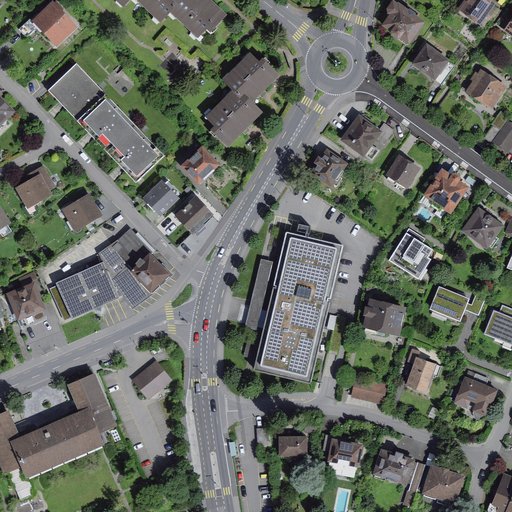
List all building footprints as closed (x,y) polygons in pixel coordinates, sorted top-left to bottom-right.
[(140,0),(139,1),(155,16),(157,13),(164,19),(173,9),(169,4),(173,0),(140,0)] [(209,0),(173,0),(169,4),(173,9),(179,14),(176,17),(192,31),(195,29),(201,35),(212,23),(215,27),(226,16),(209,0)] [(465,4),(462,9),(479,21),(492,4),(486,0),(463,0),(462,2),(465,4)] [(428,24),(394,1),(386,13),(395,19),(384,34),(409,51),(428,24)] [(503,14),(495,24),(506,32),(508,30),(511,32),(511,2),(502,13),(503,14)] [(56,4),(35,23),(59,49),(80,29),(56,4)] [(422,55),(416,63),(434,76),(432,79),(441,85),(455,66),(448,61),(447,63),(445,61),(427,48),(425,50),(423,48),(419,53),(422,55)] [(225,83),(236,94),(240,90),(251,101),(278,75),(268,64),(264,67),(253,56),(247,62),(244,60),(229,75),(232,77),(225,83)] [(49,90),(78,120),(104,96),(74,65),(49,90)] [(485,76),(481,73),(480,76),(476,73),(471,79),(475,82),(469,91),(471,92),(470,96),(475,99),(478,97),(490,105),(503,87),(492,80),(493,78),(487,74),(485,76)] [(220,131),(216,135),(227,146),(262,111),(251,101),(240,90),(236,94),(230,99),(228,97),(212,112),(215,114),(209,120),(220,131)] [(78,120),(107,151),(133,126),(104,96),(78,120)] [(0,122),(3,119),(4,120),(13,111),(0,97),(0,122)] [(496,117),(498,119),(485,137),(492,141),(509,117),(500,111),(496,117)] [(363,117),(359,118),(344,139),(372,160),(379,151),(370,144),(375,136),(384,143),(393,131),(384,124),(378,132),(370,126),(373,122),(365,117),(363,117)] [(507,151),(511,143),(511,125),(507,122),(493,141),(507,151)] [(107,151),(137,181),(162,157),(133,126),(107,151)] [(202,148),(183,166),(198,182),(217,164),(202,148)] [(313,172),(331,184),(332,183),(336,186),(342,178),(337,175),(345,164),(327,151),(313,172)] [(400,157),(389,175),(386,179),(395,184),(397,180),(406,186),(417,168),(400,157)] [(25,185),(19,188),(28,205),(32,203),(33,205),(41,201),(40,199),(49,194),(47,191),(54,187),(43,167),(21,179),(25,185)] [(451,177),(442,171),(426,194),(434,200),(432,203),(439,209),(442,205),(450,211),(466,187),(457,181),(460,177),(454,172),(451,177)] [(162,182),(145,198),(161,214),(177,198),(162,182)] [(91,195),(62,211),(75,235),(104,218),(91,195)] [(177,215),(192,232),(199,226),(205,220),(211,214),(196,198),(177,215)] [(501,224),(481,209),(466,229),(492,248),(499,238),(493,234),(501,224)] [(179,226),(174,230),(183,239),(188,235),(179,226)] [(173,277),(130,230),(120,242),(100,255),(105,265),(120,299),(134,311),(154,296),(173,277)] [(343,245),(286,232),(270,301),(254,369),(310,382),(343,245)] [(406,232),(389,260),(412,275),(419,264),(425,268),(431,259),(428,257),(433,249),(406,232)] [(269,284),(274,260),(262,257),(257,282),(269,284)] [(105,265),(50,288),(65,323),(120,299),(105,265)] [(46,319),(33,285),(11,294),(10,292),(0,295),(0,298),(6,313),(16,309),(24,328),(46,319)] [(468,299),(440,288),(431,308),(459,319),(468,299)] [(470,311),(478,314),(484,298),(476,295),(470,311)] [(0,329),(0,328),(0,324),(10,325),(6,313),(0,298),(0,329)] [(403,308),(372,301),(370,307),(366,306),(364,314),(366,314),(368,315),(364,331),(375,333),(377,327),(398,332),(403,308)] [(511,308),(502,305),(499,313),(511,318),(511,308)] [(511,318),(499,313),(494,311),(486,331),(511,341),(511,318)] [(332,353),(337,355),(346,318),(336,315),(330,342),(328,341),(326,348),(328,349),(328,352),(332,353)] [(415,363),(407,384),(425,391),(435,364),(417,357),(420,351),(413,348),(408,361),(415,363)] [(157,362),(134,381),(148,398),(171,378),(157,362)] [(93,374),(69,384),(81,412),(19,439),(7,411),(0,414),(0,460),(5,472),(8,470),(20,498),(34,492),(26,474),(102,441),(98,432),(115,425),(93,374)] [(476,374),(473,381),(485,385),(488,379),(476,374)] [(473,381),(465,377),(455,402),(466,406),(469,399),(477,402),(474,409),(487,414),(496,390),(485,385),(473,381)] [(357,379),(353,393),(382,401),(385,386),(357,379)] [(270,429),(257,430),(258,446),(271,445),(270,429)] [(335,436),(326,435),(323,449),(324,450),(323,457),(330,458),(329,464),(356,469),(361,445),(334,440),(335,436)] [(306,437),(280,437),(280,455),(306,455),(306,437)] [(396,455),(382,451),(376,472),(405,482),(412,460),(402,457),(403,453),(397,451),(396,455)] [(425,464),(417,462),(408,490),(416,493),(425,464)] [(440,470),(433,467),(424,495),(435,499),(436,495),(454,500),(461,477),(447,472),(448,468),(441,466),(440,470)] [(511,511),(511,479),(504,476),(491,508),(502,511),(507,511),(508,510),(511,511)]
